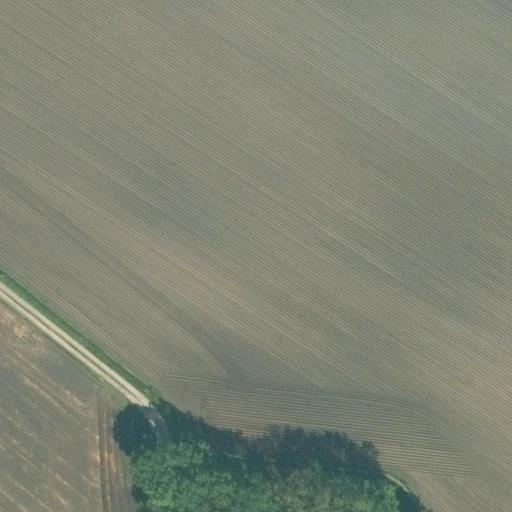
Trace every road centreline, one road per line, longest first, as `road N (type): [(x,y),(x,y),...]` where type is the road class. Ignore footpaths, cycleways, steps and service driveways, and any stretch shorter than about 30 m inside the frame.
road 1 (track): [(0,288),(159,422),(174,511)]
road 2 (track): [(159,452),(364,482)]
